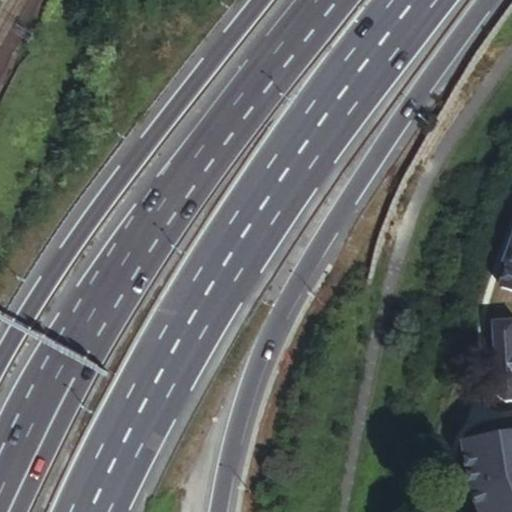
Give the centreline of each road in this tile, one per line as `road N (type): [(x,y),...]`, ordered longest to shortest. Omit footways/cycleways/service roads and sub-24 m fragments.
road 1 (trunk): [(90,511),(235,247),(415,0)]
road 2 (trunk): [(220,511),(243,404),(276,322),(352,193),(489,0)]
road 3 (trunk): [(260,0),(118,181),(0,360)]
road 4 (trunk): [(328,0),(182,184),(124,267),(98,322)]
road 5 (trunk): [(98,322),(20,511)]
road 6 (trunk): [(98,322),(0,485)]
